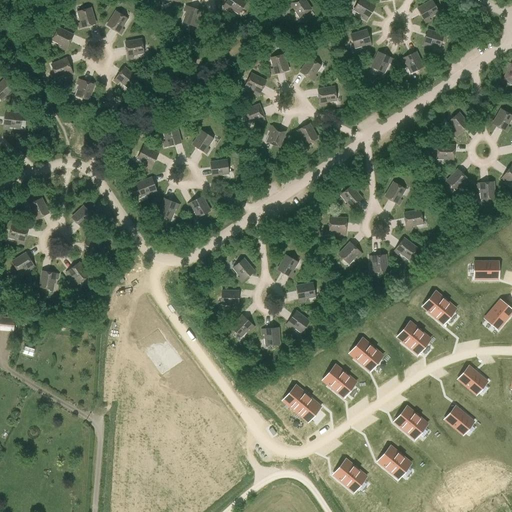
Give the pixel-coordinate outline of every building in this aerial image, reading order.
[(238,13),(246,2),(243,0),(227,0),(223,6),(227,9),(229,7),(238,13)] [(299,17),(311,9),(304,0),(294,0),(288,4),(291,9),(293,7),(299,17)] [(366,20),(374,6),(363,0),(359,0),(353,9),(363,15),(362,18),(366,20)] [(428,18),(438,12),(431,0),(417,8),(425,22),(429,20),(428,18)] [(196,27),(201,11),(186,6),(184,11),(187,11),(183,22),(196,27)] [(79,28),(95,23),(90,8),(77,11),(80,22),(78,23),(79,28)] [(121,28),(127,18),(115,11),(107,25),(120,34),(123,29),(121,28)] [(66,49),(73,35),(58,28),(52,40),(62,45),(61,47),(66,49)] [(366,47),(371,45),(366,30),(350,35),(354,48),(365,44),(366,47)] [(439,48),(443,35),(427,30),(423,45),(427,47),(428,44),(439,48)] [(132,55),(143,53),(141,39),(125,42),(127,58),(132,57),(132,55)] [(390,63),(392,59),(378,52),(371,67),(383,73),(388,62),(390,63)] [(410,73),(422,67),(415,52),(401,59),(403,63),(405,62),(410,73)] [(272,74),(288,70),(284,54),(271,58),(274,69),(271,69),(272,74)] [(67,75),(72,73),(66,58),(51,64),(56,77),(66,73),(67,75)] [(314,75),(320,66),(309,58),(300,72),(313,81),(316,76),(314,75)] [(128,88),(137,77),(124,67),(114,80),(118,83),(119,81),(128,88)] [(258,95),(265,81),(251,73),(245,86),(255,91),(254,93),(258,95)] [(0,99),(1,100),(13,89),(4,79),(0,82),(0,99)] [(88,100),(94,84),(78,79),(77,84),(79,85),(75,95),(88,100)] [(325,102),(336,100),(334,87),(318,89),(320,105),(325,105),(325,102)] [(259,121),(264,120),(258,104),(243,110),(248,123),(259,119),(259,121)] [(507,126),(511,116),(511,115),(501,109),(492,123),(506,132),(509,127),(507,126)] [(19,127),(21,114),(4,112),(3,128),(8,129),(8,126),(19,127)] [(457,136),(469,125),(458,113),(448,122),(455,130),(453,132),(457,136)] [(305,144),(317,138),(309,124),(295,131),(297,136),(299,134),(305,144)] [(279,147),(285,131),(270,125),(268,130),(271,131),(267,142),(279,147)] [(164,147),(180,143),(176,127),(163,130),(166,141),(163,142),(164,147)] [(206,148),(212,138),(201,131),(192,144),(206,153),(208,149),(206,148)] [(453,161),(453,145),(437,145),(437,159),(448,159),(448,161),(453,161)] [(150,168),(158,154),(143,146),(137,158),(147,164),(146,166),(150,168)] [(217,175),(228,174),(226,160),(210,162),(212,178),(217,178),(217,175)] [(511,183),(511,166),(511,165),(501,178),(505,181),(507,179),(511,183)] [(466,184),(469,181),(457,169),(446,181),(456,191),(464,182),(466,184)] [(152,195),(157,193),(151,178),(135,184),(140,196),(151,192),(152,195)] [(399,199),(405,189),(393,182),(385,196),(399,205),(401,200),(399,199)] [(481,199),(494,198),(493,182),(477,183),(477,188),(480,188),(481,199)] [(349,209),(361,198),(351,186),(340,195),(348,203),(346,205),(349,209)] [(197,217),(209,211),(202,196),(187,204),(190,208),(192,207),(197,217)] [(33,220),(48,213),(41,198),(28,204),(33,214),(31,215),(33,220)] [(177,209),(179,205),(164,199),(158,214),(170,219),(174,208),(177,209)] [(84,224),(92,216),(83,206),(71,217),(82,229),(86,226),(84,224)] [(411,226),(422,224),(420,210),(403,213),(407,229),(411,228),(411,226)] [(345,234),(345,218),(329,218),(329,231),(340,232),(340,234),(345,234)] [(23,244),(27,228),(11,224),(8,237),(19,240),(18,242),(23,244)] [(408,259),(416,248),(403,238),(394,251),(398,254),(399,252),(408,259)] [(100,254),(101,240),(85,239),(83,255),(88,255),(89,253),(100,254)] [(358,257),(361,254),(349,242),(338,254),(348,264),(356,255),(358,257)] [(29,269),(34,267),(25,253),(11,261),(18,273),(28,267),(29,269)] [(291,272),(297,262),(285,255),(277,270),(291,278),(294,273),(291,272)] [(373,272),(387,271),(385,255),(369,256),(370,261),(372,261),(373,272)] [(241,282),(254,272),(243,259),(233,268),(240,276),(238,278),(241,282)] [(77,284),(88,276),(78,262),(65,272),(68,276),(70,275),(77,284)] [(497,262),(473,262),(473,264),(473,279),(497,279),(497,262)] [(57,279),(57,274),(42,271),(39,287),(52,290),(54,278),(57,279)] [(303,299),(315,297),(312,283),(296,286),(299,302),(304,301),(303,299)] [(237,308),(238,291),(221,291),(221,305),(232,305),(232,308),(237,308)] [(435,292),(422,307),(426,311),(442,324),(453,312),(455,309),(435,292)] [(511,310),(499,300),(484,319),(485,320),(497,330),(511,311),(511,310)] [(301,332),(309,321),(296,311),(286,324),(290,327),(291,325),(301,332)] [(250,330),(254,327),(242,316),(230,328),(240,337),(248,329),(250,330)] [(409,322),(396,337),(401,341),(417,355),(427,343),(430,339),(409,322)] [(265,346),(279,344),(278,328),(261,329),(262,334),(264,334),(265,346)] [(362,339),(349,354),(354,358),(369,371),(380,359),(382,356),(362,339)] [(335,365),(322,381),(327,385),(343,398),(353,385),(356,382),(335,365)] [(468,366),(457,379),(476,395),(477,393),(487,382),(473,371),(468,366)] [(295,386),(282,401),(307,422),(309,420),(320,407),(302,392),(295,386)] [(406,407),(393,422),(414,439),(425,426),(427,424),(406,407)] [(455,407),(444,420),(462,435),(464,433),(473,422),(455,407)] [(390,446),(377,462),(398,479),(409,466),(411,464),(390,446)] [(345,460),(333,475),(353,492),(364,479),(366,477),(345,460)]
